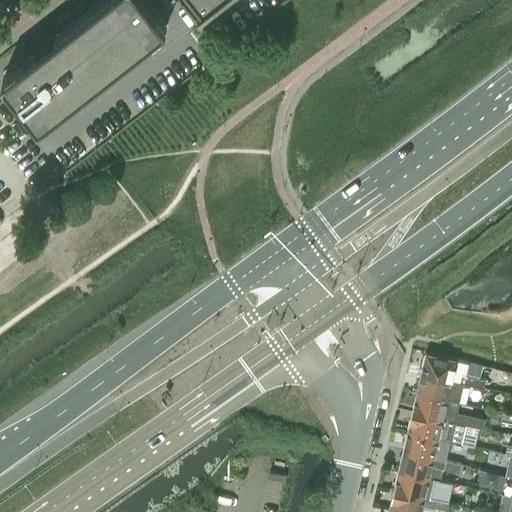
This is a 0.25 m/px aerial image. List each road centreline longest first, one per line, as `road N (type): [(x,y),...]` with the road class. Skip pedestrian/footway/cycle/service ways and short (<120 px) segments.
road 1 (trunk): [(285,246),(0,457)]
road 2 (trunk): [(50,511),(300,337)]
road 3 (trunk): [(511,76),(285,246)]
road 4 (trunk): [(336,310),(511,178)]
road 5 (tertiary): [(348,465),(367,406),(368,363),(336,310)]
road 6 (tertiary): [(300,337),(339,391),(348,465)]
